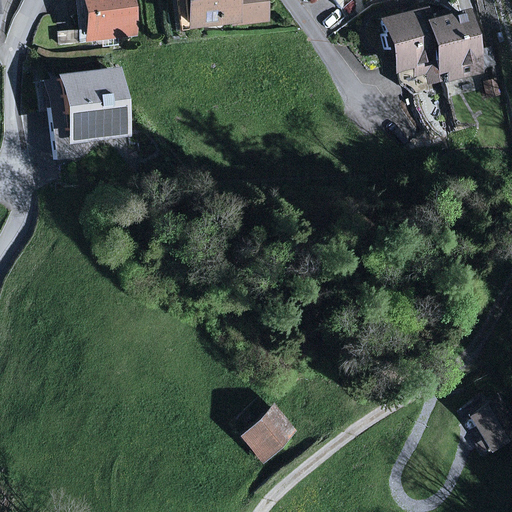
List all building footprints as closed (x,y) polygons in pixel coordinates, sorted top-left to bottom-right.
[(136,0),(75,0),(78,38),(139,33),(136,0)] [(176,0),(179,26),(242,21),(273,18),(271,0),(176,0)] [(428,4),(378,14),(390,70),(412,66),(414,75),(427,73),(429,82),(448,78),(446,69),(432,72),(421,18),(431,16),(428,4)] [(431,16),(421,18),(432,72),(446,69),(448,78),(483,70),(469,8),(431,16)] [(121,65),(48,72),(54,142),(127,136),(121,65)] [(505,93),(500,74),(484,78),(489,97),(505,93)] [(511,435),(511,423),(493,393),(466,409),(490,449),(511,435)] [(299,437),(274,407),(243,433),(268,463),(299,437)]
